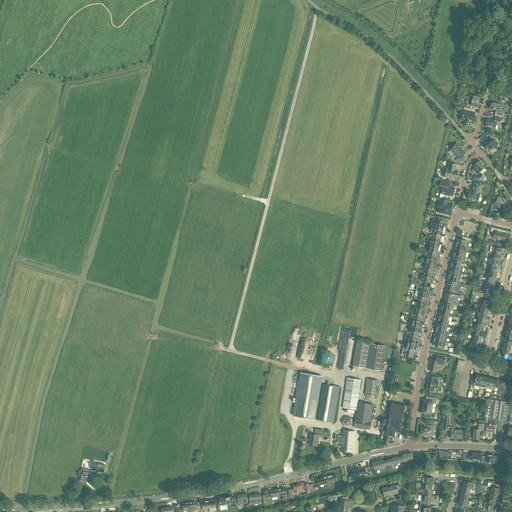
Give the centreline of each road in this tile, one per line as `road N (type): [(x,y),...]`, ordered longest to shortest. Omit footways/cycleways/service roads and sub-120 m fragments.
road 1 (unclassified): [(409,447),(216,490),(0,509)]
road 2 (track): [(317,8),(233,351)]
road 3 (track): [(39,145),(158,184),(204,181),(267,202)]
road 4 (residential): [(409,447),(455,214)]
road 5 (track): [(233,351),(292,366),(283,415),(295,422),(288,475)]
